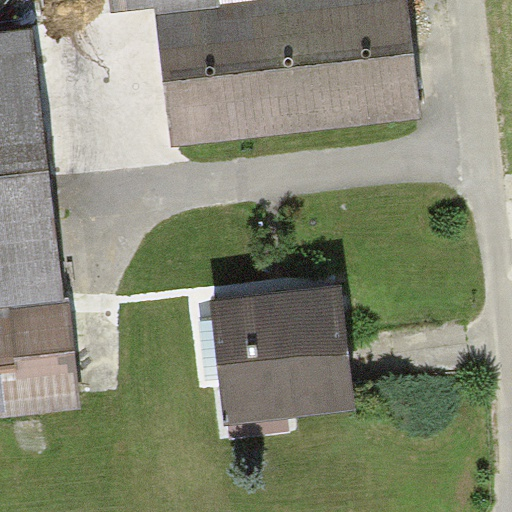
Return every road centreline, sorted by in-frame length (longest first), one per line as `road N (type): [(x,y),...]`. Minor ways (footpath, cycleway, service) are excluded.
road 1 (track): [(508,511),(469,0)]
road 2 (track): [(80,199),(480,149)]
